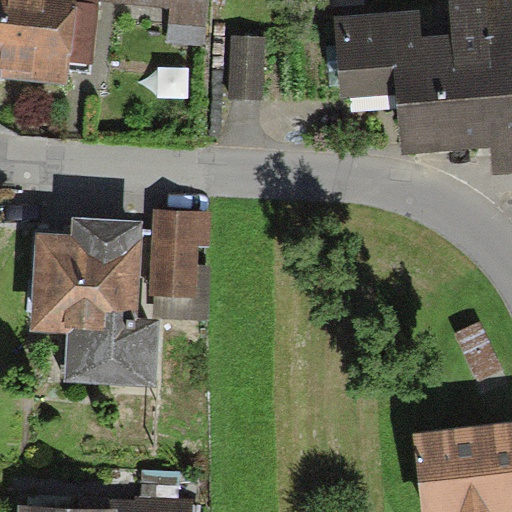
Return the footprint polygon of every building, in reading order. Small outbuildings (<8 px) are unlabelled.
[(0,0),(0,74),(69,78),(73,0),(0,0)] [(102,0),(191,18),(194,0),(102,0)] [(396,103),(399,151),(511,143),(511,0),(472,0),(473,5),(449,7),(452,49),(395,53),(392,12),(335,16),(342,107),(396,103)] [(216,87),(248,86),(247,28),(215,28),(216,87)] [(192,218),(154,219),(154,299),(181,299),(181,249),(193,249),(192,218)] [(119,334),(119,239),(72,239),(72,257),(53,257),(53,248),(33,248),(33,327),(53,326),(53,334),(72,335),(72,351),(66,351),(66,376),(95,376),(95,385),(137,385),(136,334),(119,334)] [(504,421),(400,436),(410,511),(511,511),(511,476),(507,439),(504,421)] [(89,511),(90,490),(58,490),(57,508),(11,508),(11,511),(89,511)] [(127,499),(127,511),(173,511),(173,499),(127,499)]
